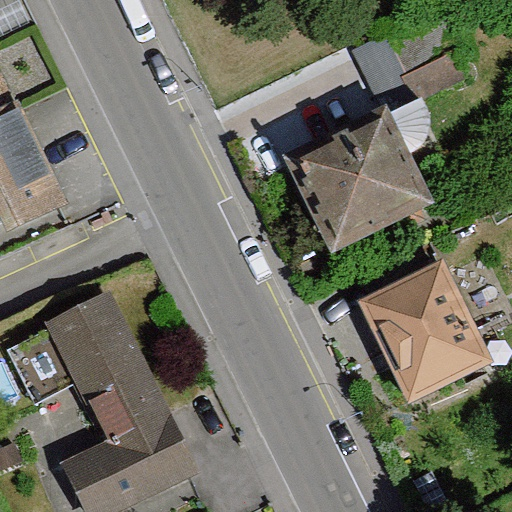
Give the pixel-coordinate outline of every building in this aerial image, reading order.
[(442,11),(388,38),(416,95),(462,73),(452,53),(460,49),(442,11)] [(0,224),(5,235),(65,208),(0,66),(0,224)] [(283,160),(331,255),(433,205),(385,110),(283,160)] [(407,407),(490,366),(440,267),(358,308),(407,407)] [(107,293),(47,322),(51,331),(11,351),(33,395),(74,374),(109,443),(64,465),(86,511),(118,511),(197,473),(107,293)]
